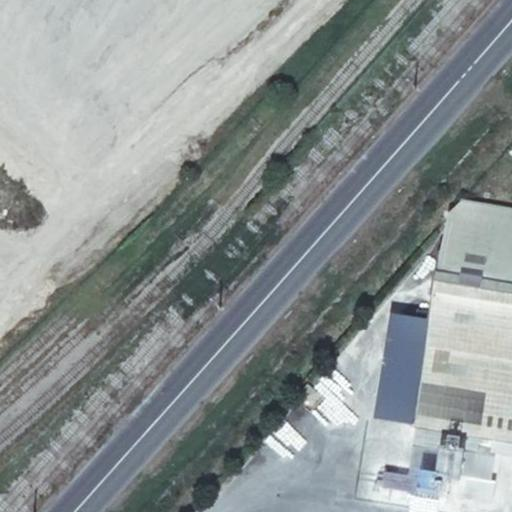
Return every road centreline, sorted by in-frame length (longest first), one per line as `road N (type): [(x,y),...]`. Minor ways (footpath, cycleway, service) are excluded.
road 1 (unclassified): [(74,511),(511,17)]
road 2 (unknown): [(238,511),(310,498),(360,511)]
